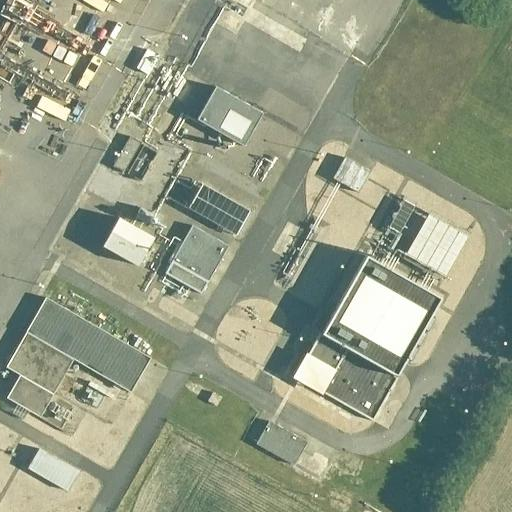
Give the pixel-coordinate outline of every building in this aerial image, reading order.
[(373,74),(367,85),(389,98),(395,86),(373,74)] [(211,95),(192,126),(238,153),(256,122),(211,95)] [(343,165),(333,184),(358,197),(368,179),(343,165)] [(200,195),(187,219),(233,245),(247,220),(200,195)] [(467,243),(425,221),(399,270),(441,292),(467,243)] [(148,244),(113,225),(98,254),(133,272),(148,244)] [(183,241),(163,277),(202,300),(223,264),(183,241)] [(361,259),(289,380),(365,426),(437,305),(361,259)] [(44,306),(25,339),(72,365),(130,398),(149,365),(44,306)] [(25,339),(5,374),(18,381),(52,400),(72,365),(25,339)] [(18,381),(5,404),(39,423),(52,400),(18,381)] [(268,425),(255,449),(291,470),(305,446),(268,425)] [(36,452),(24,475),(66,496),(77,473),(36,452)]
